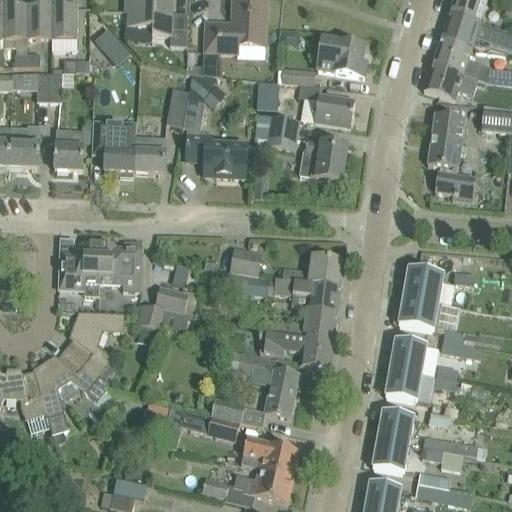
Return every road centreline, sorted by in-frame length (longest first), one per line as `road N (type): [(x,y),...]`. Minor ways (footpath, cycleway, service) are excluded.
road 1 (residential): [(45,216),(377,220)]
road 2 (unclassified): [(331,511),(377,220)]
road 3 (unclassified): [(377,220),(423,0)]
road 4 (residential): [(45,216),(42,330),(21,347),(0,342)]
road 5 (residential): [(511,233),(377,220)]
